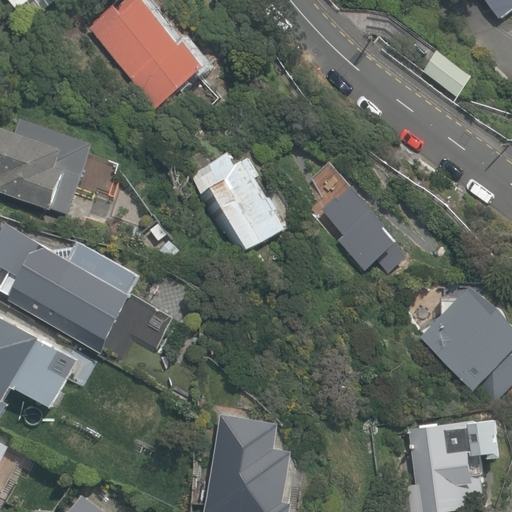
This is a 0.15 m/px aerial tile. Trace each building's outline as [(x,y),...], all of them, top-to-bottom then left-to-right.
[(27,0),(49,27),(83,0),(27,0)] [(158,0),(141,0),(102,29),(152,97),(158,92),(179,119),(239,74),(221,50),(213,56),(175,5),(167,11),(158,0)] [(511,0),(482,0),(502,16),(511,2),(511,0)] [(0,163),(5,165),(0,177),(0,187),(99,225),(110,198),(142,210),(154,180),(6,124),(0,141),(0,163)] [(278,269),(327,243),(282,157),(222,189),(245,232),(255,227),(278,269)] [(386,196),(358,219),(377,242),(369,249),(398,284),(428,260),(411,239),(417,233),(386,196)] [(51,315),(59,301),(170,361),(204,299),(130,259),(120,278),(39,233),(20,269),(41,280),(29,303),(51,315)] [(478,402),(511,371),(511,307),(493,286),(462,314),(450,300),(415,331),(478,402)] [(114,370),(0,308),(0,399),(31,416),(42,397),(86,421),(114,370)] [(511,427),(444,433),(450,511),(509,511),(508,492),(511,491),(511,427)] [(329,445),(267,429),(245,511),(329,511),(340,473),(322,469),(329,445)] [(0,511),(9,511),(31,472),(15,464),(19,455),(0,444),(0,511)] [(113,511),(95,499),(85,511),(113,511)]
